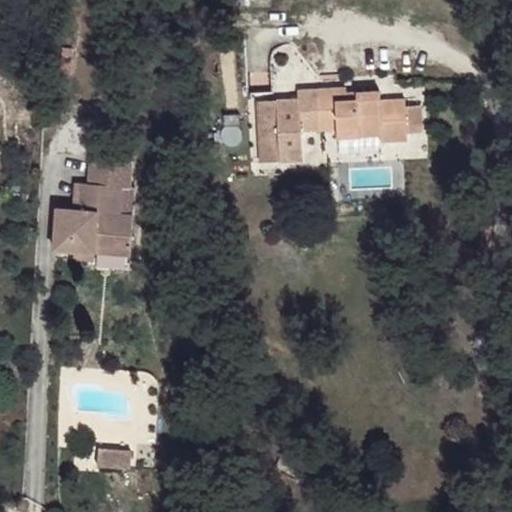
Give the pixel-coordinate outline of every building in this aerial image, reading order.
[(321,85),(292,88),(295,127),(313,127),(336,125),(336,135),(357,133),(359,140),(384,138),(383,131),(382,104),(382,100),(355,100),(355,89),(332,90),(333,98),(322,98),(322,90),(321,85)] [(292,88),(272,90),(272,95),(249,97),(253,150),(279,148),(278,128),(295,127),(292,88)] [(253,150),(249,97),(231,97),(236,162),(280,158),(279,148),(253,150)] [(398,102),(382,104),(383,131),(400,129),(398,102)] [(336,125),(313,127),(315,137),(336,135),(336,125)] [(115,162),(96,161),(94,187),(124,189),(138,190),(115,178),(115,162)] [(140,165),(115,162),(115,178),(138,190),(140,165)] [(94,187),(81,185),(79,212),(58,210),(56,253),(76,254),(98,255),(97,246),(117,247),(117,243),(134,244),(135,215),(122,215),(124,189),(94,187)] [(138,190),(124,189),(122,215),(135,215),(138,190)] [(117,247),(97,246),(98,255),(133,257),(134,244),(117,243),(117,247)] [(98,255),(76,254),(75,261),(97,262),(98,255)] [(128,464),(129,446),(97,446),(97,464),(128,464)]
